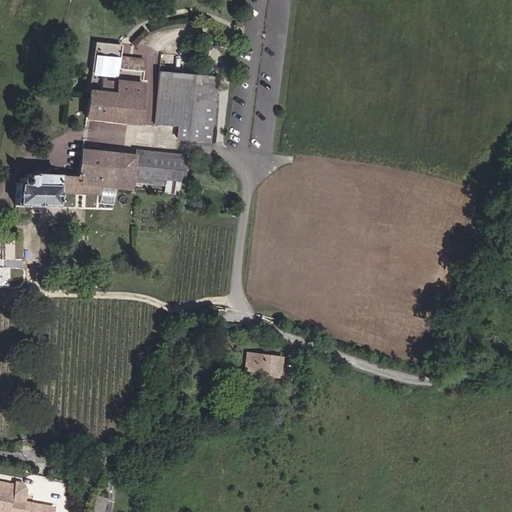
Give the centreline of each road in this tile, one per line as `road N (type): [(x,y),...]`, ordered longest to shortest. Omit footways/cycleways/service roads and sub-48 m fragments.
road 1 (residential): [(511,372),(382,372),(240,316),(214,315),(177,334),(134,424),(104,454),(0,454)]
road 2 (track): [(233,296),(175,309),(147,298),(29,298)]
